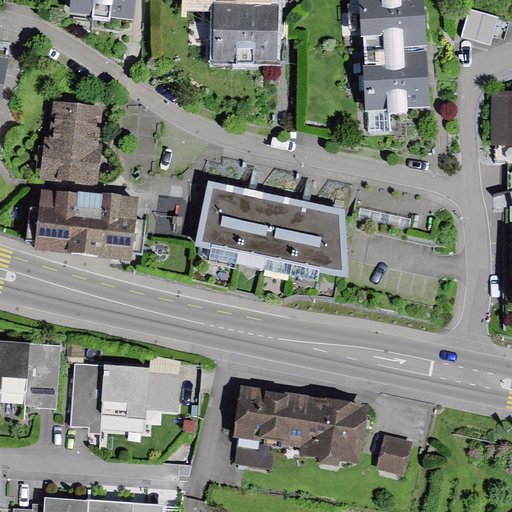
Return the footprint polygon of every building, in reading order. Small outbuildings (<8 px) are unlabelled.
[(132,24),(135,0),(71,0),(69,16),(132,24)] [(278,0),(214,0),(213,64),(276,66),(278,0)] [(424,0),(360,0),(366,114),(431,111),(428,54),(424,0)] [(469,12),(461,38),(490,47),(498,21),(469,12)] [(0,110),(8,63),(0,61),(0,110)] [(511,95),(494,95),(493,147),(511,147),(511,95)] [(54,106),(51,142),(46,142),(41,185),(99,191),(104,146),(100,145),(103,111),(54,106)] [(209,185),(198,250),(350,283),(345,214),(209,185)] [(41,193),(35,250),(131,261),(138,204),(41,193)] [(30,346),(0,343),(0,416),(1,395),(27,397),(30,346)] [(62,348),(30,346),(27,397),(26,408),(37,409),(38,411),(58,412),(62,348)] [(103,419),(107,368),(76,366),(71,428),(89,430),(89,435),(101,436),(103,419)] [(151,376),(151,372),(107,368),(103,419),(147,422),(148,411),(178,413),(180,378),(151,376)] [(302,451),(309,400),(242,390),(234,441),(302,451)] [(302,451),(301,457),(319,460),(318,470),(339,473),(340,464),(361,467),(368,409),(309,400),(302,451)] [(185,422),(184,433),(194,434),(196,424),(185,422)] [(414,444),(385,437),(377,471),(406,478),(414,444)] [(88,511),(89,504),(45,501),(45,507),(44,511),(88,511)]
